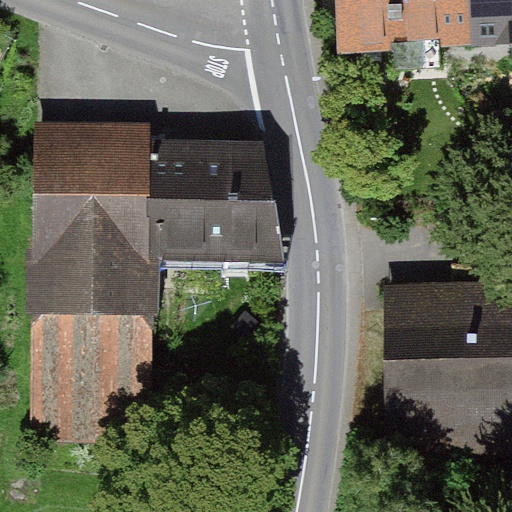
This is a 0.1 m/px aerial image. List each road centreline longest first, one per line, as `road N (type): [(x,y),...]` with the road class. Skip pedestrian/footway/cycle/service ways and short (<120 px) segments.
road 1 (tertiary): [(300,511),(317,408),(321,259),(282,48)]
road 2 (tertiary): [(282,48),(198,45),(67,0)]
